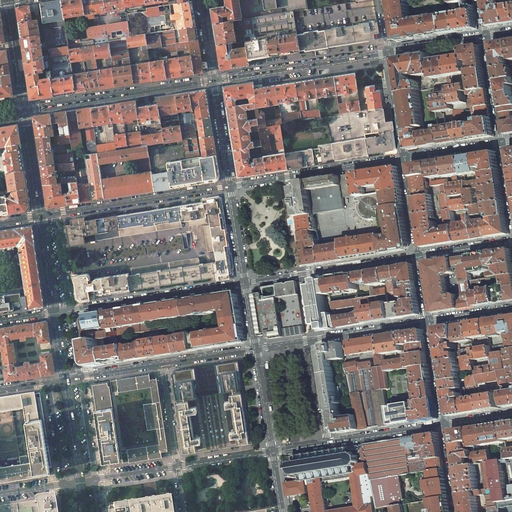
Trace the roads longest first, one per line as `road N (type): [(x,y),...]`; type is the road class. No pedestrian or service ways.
road 1 (secondary): [(214,80),(23,110)]
road 2 (residential): [(245,283),(69,310)]
road 3 (secondary): [(388,52),(214,80)]
road 4 (residential): [(55,213),(229,186)]
road 5 (residential): [(229,186),(403,159)]
road 6 (residential): [(419,257),(245,283)]
